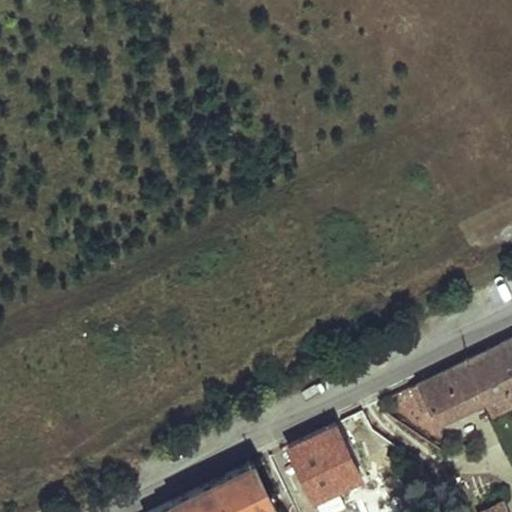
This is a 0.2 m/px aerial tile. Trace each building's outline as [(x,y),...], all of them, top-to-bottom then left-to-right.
[(511,335),(418,380),(430,406),(437,420),(483,398),(506,386),(511,397),(511,335)] [(418,380),(410,385),(421,411),(430,406),(418,380)] [(511,397),(506,386),(483,398),(492,415),(511,405),(511,397)] [(335,422),(288,444),(296,462),(313,498),(337,488),(360,476),(335,422)] [(253,461),(146,511),(252,511),(272,503),(253,461)] [(313,498),(296,462),(291,464),(313,511),(342,497),(337,488),(313,498)] [(477,511),(505,511),(500,501),(477,511)]
